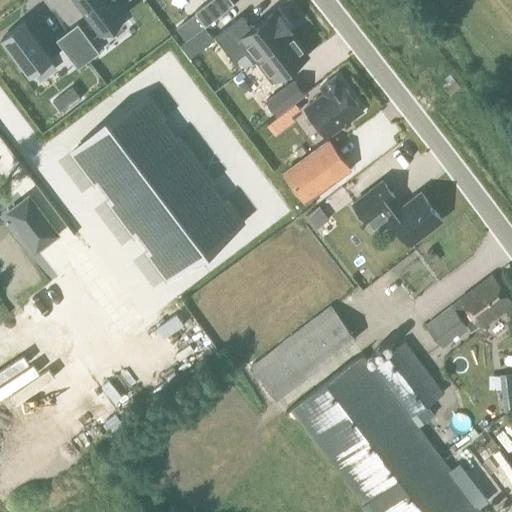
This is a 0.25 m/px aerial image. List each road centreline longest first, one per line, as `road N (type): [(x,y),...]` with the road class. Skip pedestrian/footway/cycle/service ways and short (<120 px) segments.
road 1 (tertiary): [(511,246),(319,0)]
road 2 (residential): [(0,116),(143,312)]
